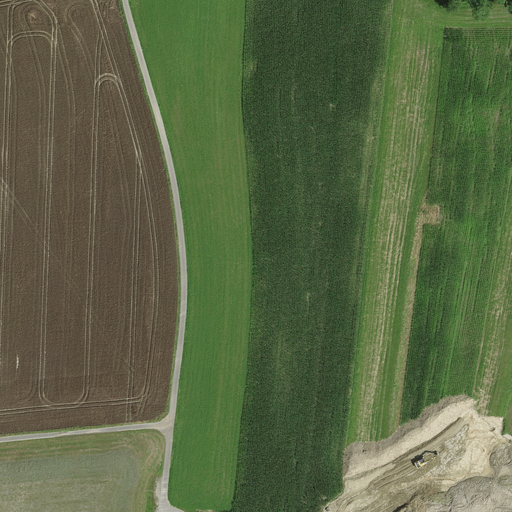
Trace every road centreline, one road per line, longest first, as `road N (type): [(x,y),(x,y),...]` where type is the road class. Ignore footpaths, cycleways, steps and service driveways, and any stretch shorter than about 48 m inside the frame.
road 1 (track): [(124,0),(171,168),(182,241),(171,425)]
road 2 (track): [(0,440),(171,425)]
